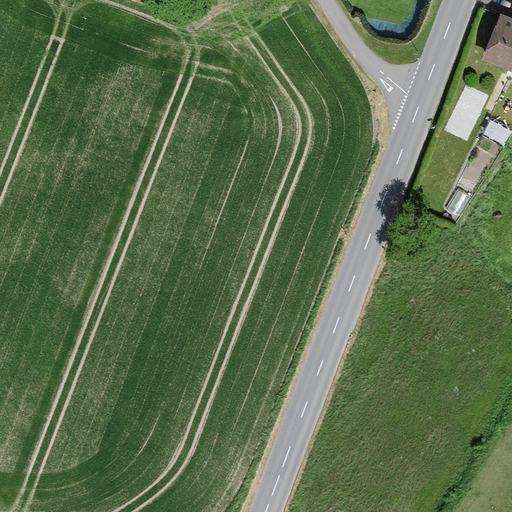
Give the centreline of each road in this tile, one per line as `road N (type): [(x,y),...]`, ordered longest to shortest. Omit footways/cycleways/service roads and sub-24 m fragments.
road 1 (secondary): [(265,511),(417,108)]
road 2 (residential): [(329,0),(359,47),(417,108)]
